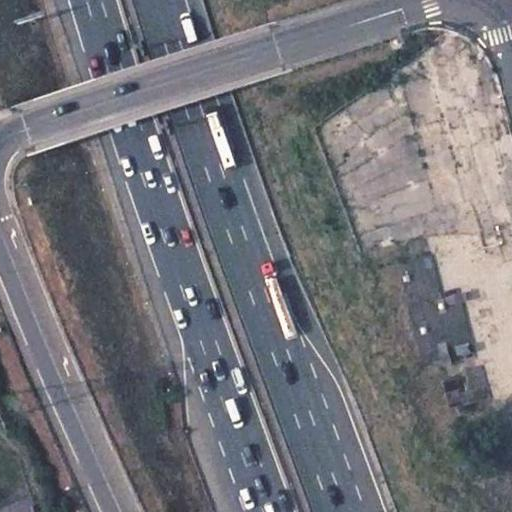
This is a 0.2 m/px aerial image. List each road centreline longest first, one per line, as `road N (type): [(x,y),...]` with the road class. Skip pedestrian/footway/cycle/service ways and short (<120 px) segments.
road 1 (trunk): [(93,0),(272,511)]
road 2 (trunk): [(340,511),(161,0)]
road 3 (unclassified): [(434,0),(0,142)]
road 4 (unclassified): [(0,221),(121,511)]
